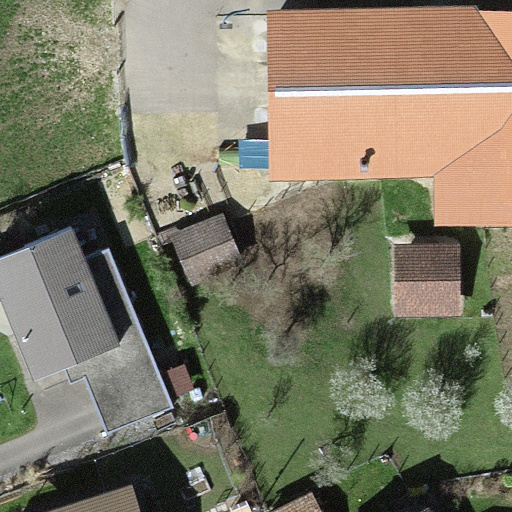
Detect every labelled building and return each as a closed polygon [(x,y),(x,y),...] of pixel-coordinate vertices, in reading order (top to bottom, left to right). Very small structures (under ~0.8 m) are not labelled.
[(511,10),(260,12),(261,178),(425,177),(425,228),(511,227),(511,10)] [(220,220),(173,237),(190,283),(237,266),(220,220)] [(0,258),(0,302),(31,383),(77,365),(104,434),(170,408),(107,250),(83,259),(72,230),(0,258)] [(453,248),(397,249),(398,310),(454,310),(453,248)] [(55,511),(138,511),(130,488),(55,511)]
